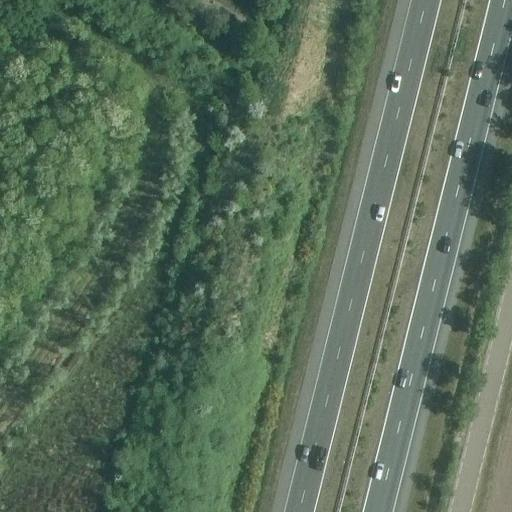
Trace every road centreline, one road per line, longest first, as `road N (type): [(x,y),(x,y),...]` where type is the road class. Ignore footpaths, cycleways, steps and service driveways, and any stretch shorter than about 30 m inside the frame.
road 1 (motorway): [(376,511),(507,0)]
road 2 (motorway): [(417,0),(289,511)]
road 3 (unclassified): [(458,511),(511,292)]
